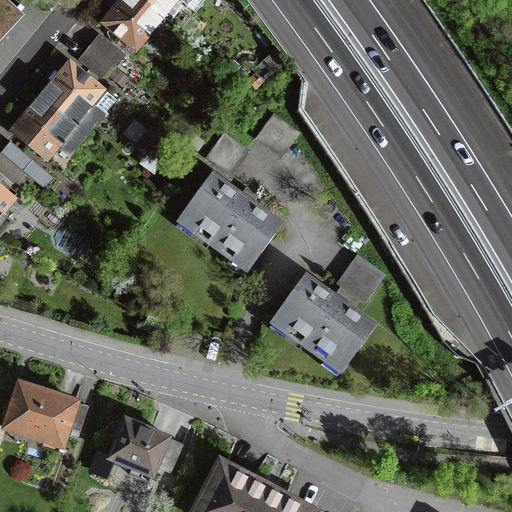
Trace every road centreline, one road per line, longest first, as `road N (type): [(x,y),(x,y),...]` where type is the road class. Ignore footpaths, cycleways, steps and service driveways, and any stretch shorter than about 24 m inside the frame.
road 1 (tertiary): [(0,330),(248,397),(511,438)]
road 2 (motorway): [(294,0),(432,201),(511,338)]
road 3 (motorway): [(511,252),(347,0)]
road 4 (residential): [(0,96),(78,0)]
